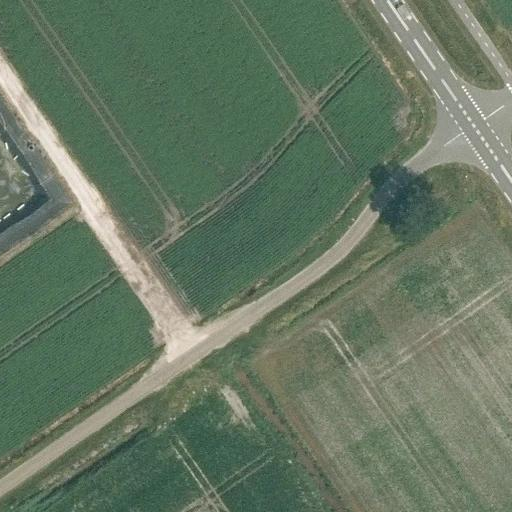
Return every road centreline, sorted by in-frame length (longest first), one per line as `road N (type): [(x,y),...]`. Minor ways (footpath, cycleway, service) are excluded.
road 1 (unclassified): [(0,488),(310,273),(356,233),(385,188),(472,125)]
road 2 (primary): [(472,125),(388,0)]
